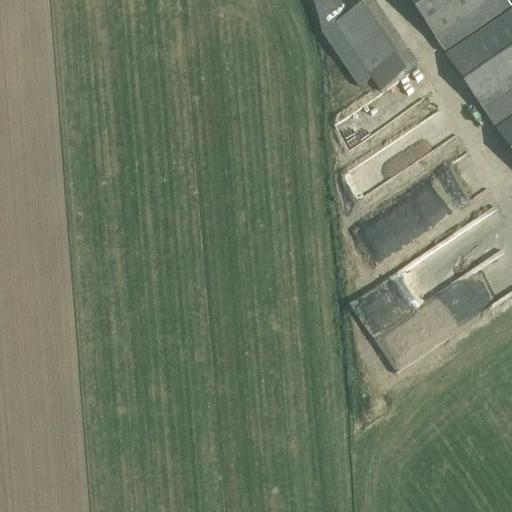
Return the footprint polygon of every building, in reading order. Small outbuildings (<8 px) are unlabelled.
[(313,0),(323,34),(359,86),(372,77),(335,23),(349,14),(339,0),(313,0)] [(404,0),(432,41),(435,39),(445,54),(508,12),(500,0),(404,0)] [(511,11),(445,58),(497,132),(511,121),(511,11)] [(511,121),(497,132),(511,154),(511,121)] [(459,234),(481,262),(498,249),(491,240),(510,225),(496,206),(459,234)]
